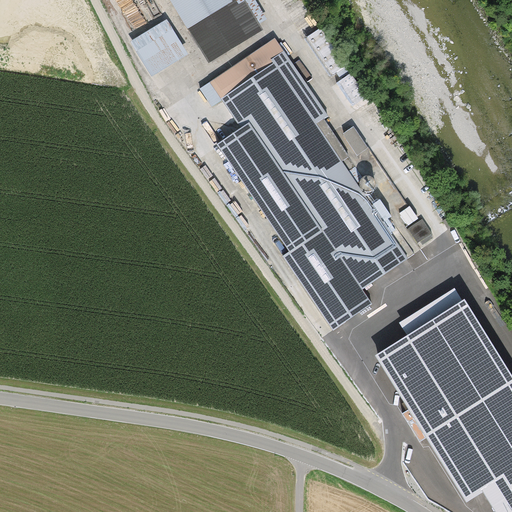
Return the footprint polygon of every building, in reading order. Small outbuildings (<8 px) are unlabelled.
[(168,0),(208,64),(262,31),(242,0),(168,0)] [(187,54),(166,21),(128,45),(148,78),(187,54)] [(325,31),(310,39),(332,79),(347,71),(325,31)] [(328,117),(273,38),(209,81),(241,128),(215,146),(289,253),(282,258),(333,331),(372,303),(363,290),(406,259),(314,127),(328,117)] [(339,86),(355,109),(367,101),(352,77),(339,86)] [(358,157),(370,150),(355,128),(344,136),(358,157)] [(408,227),(420,221),(413,208),(401,214),(408,227)] [(418,243),(433,235),(425,219),(410,227),(418,243)] [(400,296),(409,292),(399,272),(390,276),(400,296)] [(511,511),(511,417),(443,317),(394,350),(505,511),(511,511)] [(506,370),(511,366),(511,335),(492,347),(506,370)]
